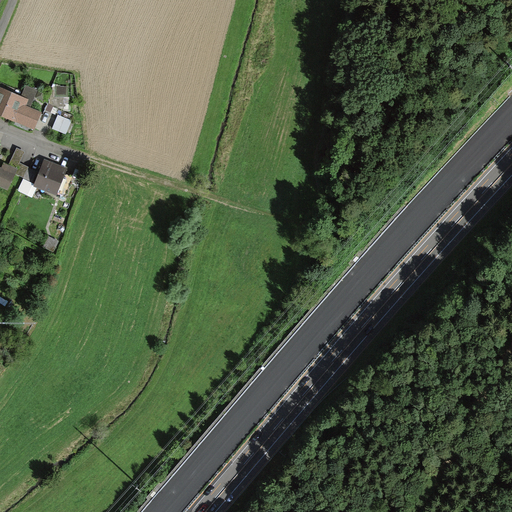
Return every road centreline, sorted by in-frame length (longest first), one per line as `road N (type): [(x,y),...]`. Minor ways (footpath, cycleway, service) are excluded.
road 1 (motorway): [(511,119),(165,511)]
road 2 (motorway): [(203,511),(511,161)]
road 3 (track): [(511,350),(416,511)]
